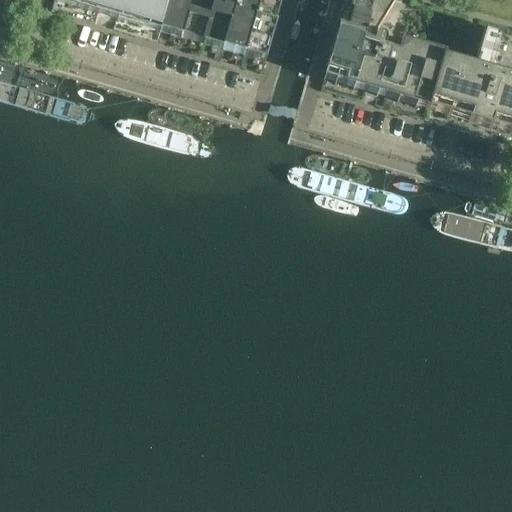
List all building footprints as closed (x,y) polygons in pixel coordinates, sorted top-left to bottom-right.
[(160,33),(169,0),(55,0),(55,2),(160,33)] [(169,0),(160,33),(265,64),(276,26),(275,26),(280,7),(279,7),(280,0),(169,0)] [(398,53),(384,49),(385,44),(385,41),(384,39),(381,37),(378,37),(376,38),(374,41),(373,46),(369,45),(395,2),(396,1),(391,0),(352,0),(344,31),(338,29),(323,81),(428,112),(443,59),(444,59),(445,56),(401,43),(398,53)] [(511,38),(484,30),(473,68),(444,59),(443,59),(428,112),(468,123),(469,124),(511,136),(511,38)] [(0,103),(83,126),(84,126),(86,126),(88,125),(89,124),(90,122),(91,121),(92,119),(93,118),(93,116),(93,114),(92,113),(92,111),(91,109),(89,108),(88,107),(87,106),(0,82),(0,103)] [(118,136),(120,137),(201,161),(203,161),(205,160),(206,159),(208,158),(209,157),(210,155),(210,154),(211,152),(211,150),(211,149),(210,147),(210,145),(209,144),(208,142),(206,141),(125,118),(123,119),(118,121),(116,123),(114,124),(112,126),(113,128),(114,130),(115,132),(117,134),(118,136)] [(298,190),(399,220),(400,220),(402,220),(404,220),(405,220),(407,219),(408,218),(409,217),(410,216),(411,215),(411,213),(412,211),(411,210),(411,208),(411,207),(410,205),(409,204),(407,203),(406,202),(305,171),(303,171),(301,171),(299,171),(297,172),(295,173),(293,174),(291,175),(289,176),(289,178),(289,180),(290,182),(290,183),(291,185),(292,186),(293,188),(295,189),(296,190),(298,190)] [(511,231),(433,210),(431,210),(429,210),(426,210),(424,211),(423,212),(421,213),(419,214),(418,216),(416,218),(417,220),(418,222),(419,224),(420,226),(422,228),(424,230),(426,231),(428,232),(511,254),(511,231)]
